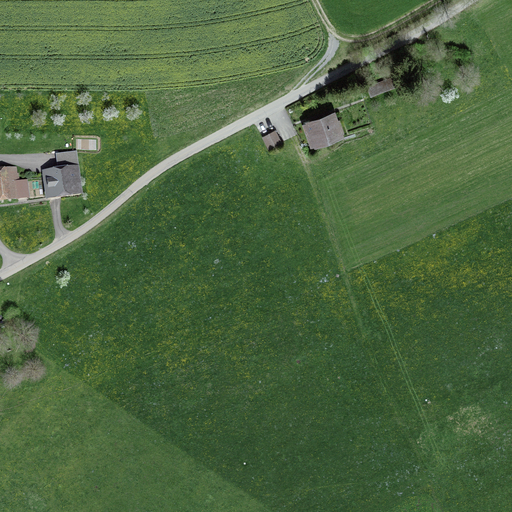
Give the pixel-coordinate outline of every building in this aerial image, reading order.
[(369,87),(372,94),(406,81),(404,74),(369,87)] [(305,125),(312,144),(343,133),(338,120),(334,121),(332,115),(305,125)] [(282,143),(275,130),(262,137),(269,149),(282,143)] [(17,185),(15,168),(0,170),(0,196),(18,195),(19,199),(25,198),(24,184),(17,185)] [(77,191),(75,171),(69,171),(68,168),(63,169),(63,172),(47,174),(50,195),(77,191)]
